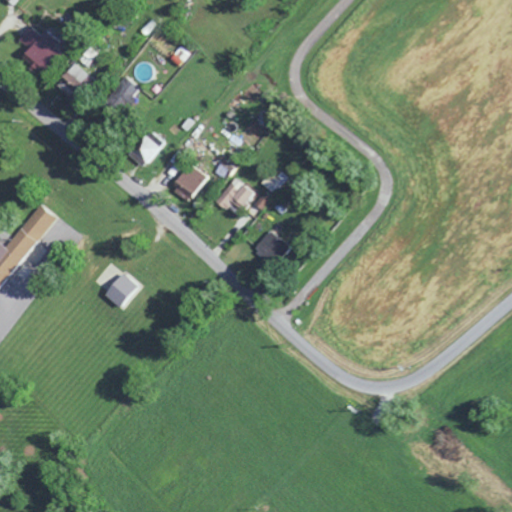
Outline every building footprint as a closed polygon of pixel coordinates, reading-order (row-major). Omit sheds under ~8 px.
[(22,39),(35,50),(30,55),(53,74),(68,55),(60,48),(66,41),(52,29),(47,36),(34,25),(22,39)] [(184,66),(194,53),(184,46),(175,58),(184,66)] [(63,85),(88,106),(106,85),(81,63),(63,85)] [(216,178),(198,165),(185,183),(183,182),(177,190),(197,204),(216,178)] [(239,196),(248,205),(260,193),(251,184),(239,196)] [(0,284),(3,287),(65,218),(53,206),(14,248),(5,239),(0,244),(0,284)] [(112,295),(132,308),(148,284),(128,271),(112,295)]
